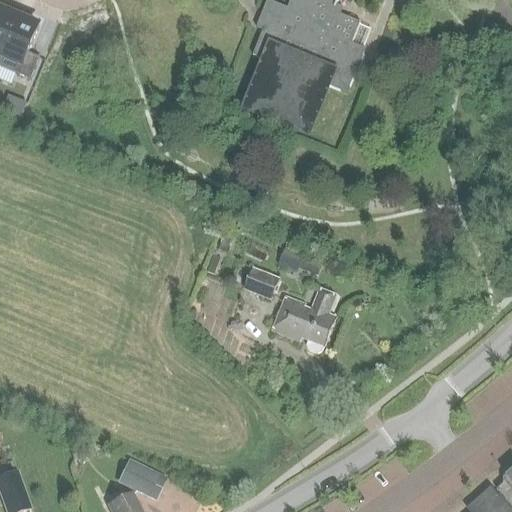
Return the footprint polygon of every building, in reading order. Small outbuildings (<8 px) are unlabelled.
[(347,96),(358,70),(340,62),(345,50),(349,52),(361,24),(334,13),(339,0),(291,0),(287,10),(267,2),(256,29),(263,32),(253,57),(266,63),(247,110),(308,134),(327,87),(347,96)] [(0,59),(17,18),(16,20),(0,13),(0,59)] [(17,18),(0,59),(0,68),(31,81),(40,59),(29,54),(39,29),(17,20),(18,18),(17,18)] [(3,111),(21,118),(26,105),(8,98),(3,111)] [(278,266),(297,274),(304,258),(284,250),(278,266)] [(246,291),(272,301),(279,280),(254,271),(246,291)] [(322,354),(324,349),(336,319),(328,316),(336,298),(320,291),(312,310),(286,299),(273,333),(300,343),(301,340),(309,343),(307,348),(309,353),(318,356),(322,354)] [(167,481),(129,462),(122,477),(140,486),(136,493),(156,502),(167,481)] [(0,499),(4,511),(27,511),(31,511),(17,472),(0,478),(0,499)] [(511,479),(498,491),(511,506),(511,479)] [(511,511),(492,489),(467,511),(511,511)] [(140,511),(132,495),(108,507),(110,511),(140,511)]
